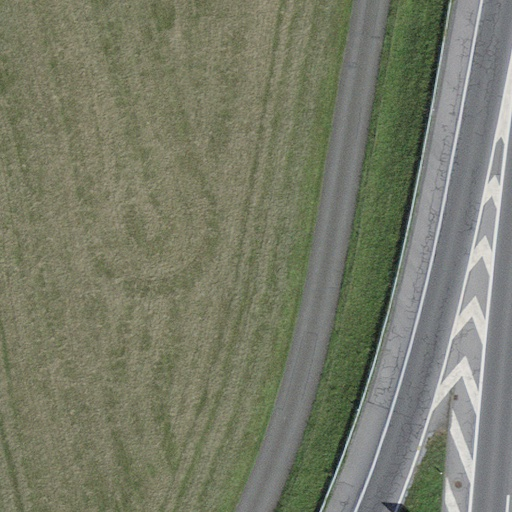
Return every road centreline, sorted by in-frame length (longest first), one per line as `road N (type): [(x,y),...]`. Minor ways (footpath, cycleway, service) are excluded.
road 1 (trunk): [(502,0),(430,349),(368,511)]
road 2 (track): [(252,511),(295,410),(379,0)]
